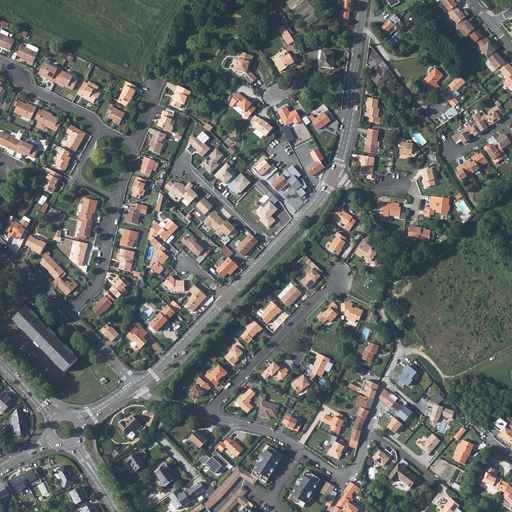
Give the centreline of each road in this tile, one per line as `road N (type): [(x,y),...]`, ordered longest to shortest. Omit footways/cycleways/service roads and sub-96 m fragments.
road 1 (residential): [(207,416),(270,432),(345,476),(360,457),(384,382)]
road 2 (residential): [(207,416),(344,275)]
road 3 (track): [(389,324),(382,313),(387,289),(444,252),(511,191)]
road 4 (residential): [(223,297),(317,203),(334,174)]
road 5 (residential): [(67,314),(97,284),(117,201)]
road 6 (residential): [(138,386),(223,297)]
road 7 (residential): [(101,127),(27,87),(0,60)]
road 8 (residential): [(347,119),(364,0)]
